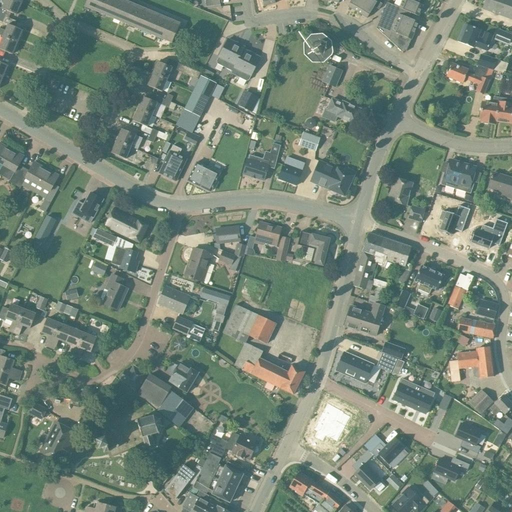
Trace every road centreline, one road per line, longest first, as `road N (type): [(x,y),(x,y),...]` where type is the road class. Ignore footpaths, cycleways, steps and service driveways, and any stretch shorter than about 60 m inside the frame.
road 1 (residential): [(36,355),(94,381),(129,354),(180,206)]
road 2 (residential): [(511,384),(502,359),(503,298),(490,273),(360,221)]
road 3 (residential): [(416,76),(331,18),(248,23),(244,0)]
road 4 (residential): [(80,155),(118,93),(132,49),(65,20)]
road 5 (residential): [(360,221),(310,203),(180,206)]
road 6 (tertiary): [(316,378),(360,221)]
road 7 (residential): [(316,378),(431,434)]
road 8 (tertiary): [(511,147),(449,141),(396,120)]
